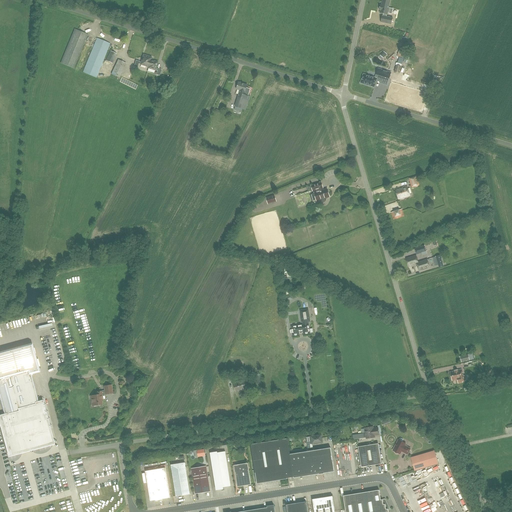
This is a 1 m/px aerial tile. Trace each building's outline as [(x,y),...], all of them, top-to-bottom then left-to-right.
[(389,8),(390,0),(388,0),(382,0),(381,5),(380,5),(379,10),(380,10),(380,13),(383,14),(383,16),(382,15),(380,22),(391,24),(393,18),(386,16),(387,15),(388,13),(392,14),(393,9),(389,8)] [(74,68),(88,34),(74,29),(61,63),(74,68)] [(405,42),(407,38),(406,38),(407,37),(408,37),(409,34),(407,33),(405,37),(402,36),(401,41),(403,41),(405,42)] [(96,77),(110,43),(97,38),(83,72),(96,77)] [(112,63),(117,54),(110,51),(106,60),(112,63)] [(156,68),(158,62),(151,60),(152,57),(143,55),(141,62),(136,60),(134,66),(137,67),(138,64),(148,67),(148,68),(157,71),(156,74),(159,75),(161,69),(156,68)] [(119,78),(126,63),(118,59),(111,74),(119,78)] [(378,69),(377,71),(376,74),(389,79),(391,73),(378,69)] [(363,73),(360,83),(374,87),(377,78),(363,73)] [(242,83),(242,82),(240,82),(239,83),(238,82),(236,89),(241,91),(240,93),(239,93),(235,106),(246,110),(250,96),(244,94),(244,91),(245,92),(247,85),(242,83)] [(415,178),(415,176),(409,178),(411,186),(417,184),(416,182),(417,182),(416,178),(415,178)] [(326,200),(325,198),(329,197),(327,189),(323,190),(321,183),(312,185),(313,190),(316,189),(317,192),(315,192),(317,200),(320,199),(321,201),(322,202),(325,201),(326,200)] [(399,199),(410,195),(407,187),(396,190),(399,199)] [(268,203),(277,201),(275,195),(266,197),(268,203)] [(263,197),(253,200),(255,205),(264,202),(263,197)] [(395,209),(395,218),(405,217),(404,209),(395,209)] [(418,262),(416,255),(406,258),(408,266),(417,264),(419,271),(430,267),(427,259),(418,262)] [(291,330),(290,331),(291,332),(291,333),(292,333),(293,336),(299,335),(299,332),(303,331),(304,334),(310,333),(313,332),(312,328),(309,329),(309,324),(308,324),(307,322),(310,321),(308,309),(300,310),(302,323),(303,323),(303,325),(291,326),(292,329),(291,330)] [(38,371),(31,345),(0,353),(0,396),(5,414),(4,415),(1,416),(4,424),(2,425),(3,429),(5,428),(12,454),(35,448),(35,449),(38,449),(37,447),(53,443),(50,429),(42,401),(39,402),(39,401),(38,402),(30,373),(38,371)] [(463,376),(461,369),(454,371),(455,371),(450,372),(452,380),(454,380),(457,379),(458,383),(462,382),(462,381),(466,381),(465,376),(463,376)] [(256,384),(262,383),(260,374),(254,375),(256,384)] [(236,392),(248,388),(245,380),(233,383),(236,392)] [(105,394),(112,393),(111,385),(104,386),(105,394)] [(92,406),(102,404),(101,398),(102,398),(101,391),(96,392),(96,395),(92,396),(92,399),(91,400),(92,406)] [(365,428),(367,438),(374,437),(374,435),(379,434),(378,428),(373,429),(373,427),(365,428)] [(312,443),(312,444),(323,442),(321,435),(311,437),(312,441),(307,442),(308,448),(311,448),(310,444),(312,443)] [(324,474),(324,473),(334,471),(331,448),(290,454),(288,438),(251,444),(257,484),(287,479),(287,478),(294,477),(294,478),(319,474),(324,474)] [(399,440),(393,450),(395,451),(395,452),(395,453),(396,453),(397,453),(398,453),(400,454),(402,451),(408,454),(411,449),(405,445),(406,444),(402,442),(403,440),(403,439),(401,438),(400,438),(399,440)] [(358,447),(361,467),(382,464),(379,443),(358,447)] [(217,452),(210,453),(216,490),(223,489),(223,487),(231,486),(225,451),(217,452)] [(434,451),(411,458),(415,470),(438,463),(434,451)] [(176,497),(190,494),(185,462),(171,465),(176,497)] [(237,487),(251,485),(248,463),(234,465),(237,487)] [(196,493),(210,491),(206,466),(192,469),(196,493)] [(163,499),(170,497),(165,468),(146,471),(150,501),(156,500),(163,499)] [(402,475),(405,481),(412,477),(410,472),(402,475)] [(439,511),(433,494),(430,495),(427,488),(421,490),(422,495),(421,496),(425,510),(434,507),(435,511),(439,511)] [(383,499),(381,500),(379,490),(343,496),(345,511),(388,511),(388,509),(386,509),(385,504),(383,504),(383,499)] [(314,511),(335,511),(333,496),(312,499),(314,511)] [(308,511),(307,502),(286,505),(287,511),(308,511)]
